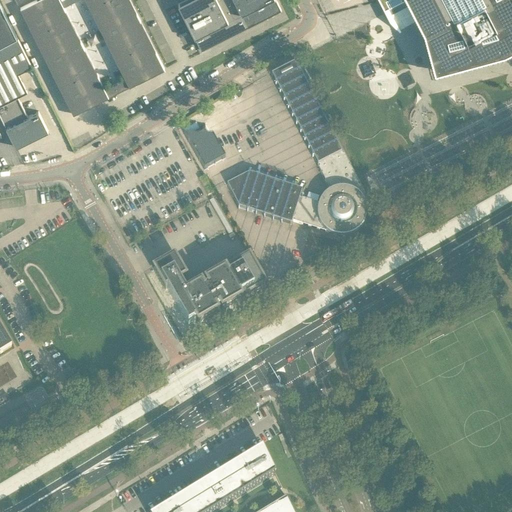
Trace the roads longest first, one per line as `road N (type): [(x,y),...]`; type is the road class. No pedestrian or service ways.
road 1 (secondary): [(288,341),(10,511)]
road 2 (unclassified): [(70,171),(303,28),(310,14),(302,0)]
road 3 (secondary): [(36,511),(286,360)]
road 4 (secondary): [(511,210),(288,341)]
road 5 (secondary): [(309,346),(511,225)]
road 6 (tertiary): [(368,511),(309,346)]
road 7 (tertiary): [(286,360),(347,511)]
road 8 (unclassified): [(147,308),(70,171)]
